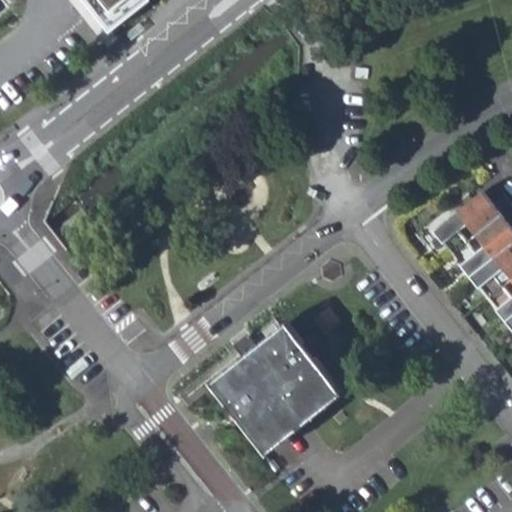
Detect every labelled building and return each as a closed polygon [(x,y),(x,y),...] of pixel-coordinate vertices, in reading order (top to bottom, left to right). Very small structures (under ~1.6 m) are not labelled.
[(87,0),(111,30),(149,0),(87,0)] [(303,0),(302,9),(311,10),(311,6),(311,0),(303,0)] [(145,29),(139,22),(126,33),(131,40),(145,29)] [(493,201),(483,189),(472,197),(481,210),(493,201)] [(472,197),(434,228),(454,252),(511,205),(511,202),(503,192),(493,201),(481,210),(472,197)] [(511,223),(511,205),(454,252),(471,274),(509,244),(500,233),(511,224),(511,223)] [(511,241),(511,225),(511,224),(500,233),(509,244),(511,241)] [(511,247),(509,244),(471,274),(489,297),(511,278),(511,247)] [(511,278),(489,297),(506,319),(511,314),(511,278)] [(324,316),(318,321),(328,334),(341,324),(331,311),(324,316)] [(291,338),(287,334),(226,379),(229,384),(224,389),(266,444),(271,440),(274,444),(335,397),(332,393),(335,391),(295,336),(291,338)]
